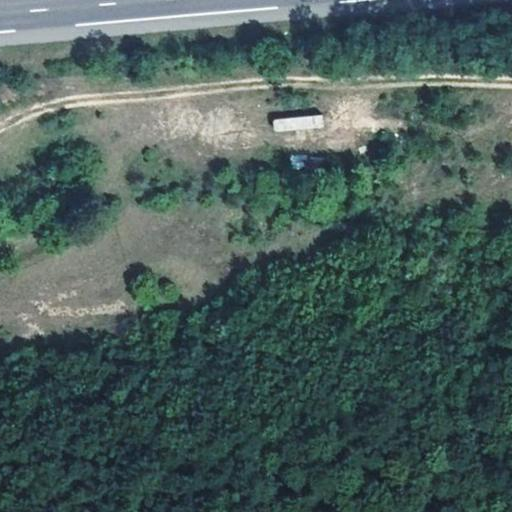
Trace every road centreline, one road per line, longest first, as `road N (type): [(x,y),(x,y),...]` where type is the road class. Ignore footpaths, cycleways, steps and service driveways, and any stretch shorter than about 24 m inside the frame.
road 1 (track): [(511,80),(104,90),(0,123)]
road 2 (motorway): [(0,13),(156,0)]
